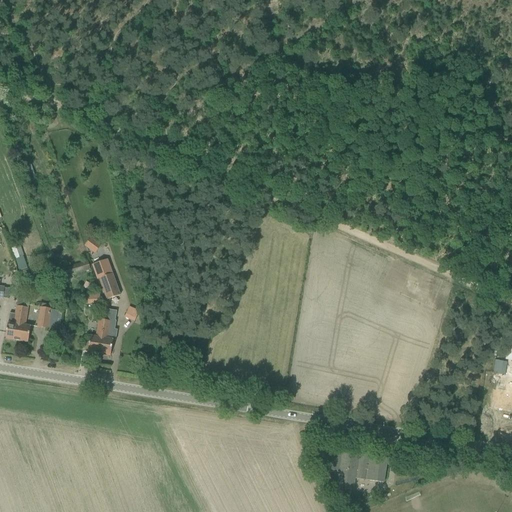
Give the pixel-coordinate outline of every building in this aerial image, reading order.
[(91,238),(84,247),(94,254),(101,246),(91,238)] [(15,260),(22,258),(20,247),(13,249),(15,260)] [(65,276),(65,278),(89,270),(86,260),(80,262),(80,263),(62,269),(63,270),(57,271),(59,278),(65,276)] [(93,267),(92,267),(97,280),(98,280),(99,279),(112,275),(113,275),(116,273),(111,260),(93,267)] [(99,279),(98,280),(106,301),(120,296),(113,275),(112,275),(99,279)] [(65,281),(59,283),(61,290),(67,288),(65,281)] [(0,287),(0,298),(9,300),(10,289),(0,287)] [(85,295),(86,305),(100,304),(100,294),(85,295)] [(7,329),(5,339),(15,341),(23,300),(20,299),(18,299),(16,307),(16,306),(15,309),(14,315),(9,314),(8,323),(7,329)] [(15,341),(28,343),(30,327),(25,326),(27,309),(27,308),(28,301),(23,300),(15,341)] [(48,329),(59,331),(63,312),(51,310),(51,306),(42,304),(41,308),(40,308),(37,328),(47,330),(48,329)] [(134,321),(138,311),(128,307),(123,317),(134,321)] [(87,353),(97,354),(105,311),(105,310),(101,309),(96,337),(90,336),(87,353)] [(107,310),(99,354),(110,356),(112,346),(113,341),(115,341),(117,331),(109,329),(113,311),(107,310)] [(499,362),(497,375),(505,376),(507,363),(499,362)] [(493,409),(511,411),(511,391),(511,395),(496,393),(493,409)] [(337,490),(353,492),(355,479),(383,484),(386,465),(389,466),(390,459),(333,450),(330,470),(335,471),(332,489),(337,489),(337,490)]
